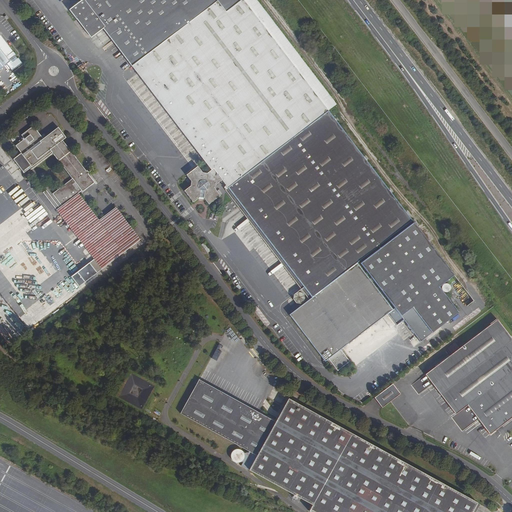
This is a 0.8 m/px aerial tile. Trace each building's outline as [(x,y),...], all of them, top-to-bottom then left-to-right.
[(117,43),(178,0),(81,0),(69,10),(76,20),(79,18),(85,28),(84,29),(86,31),(87,30),(91,37),(105,27),(117,43)] [(178,0),(117,43),(213,169),(211,170),(207,173),(203,173),(198,166),(186,175),(191,181),(191,186),(184,191),(193,202),(200,197),(204,198),(209,204),(220,196),(215,189),(216,185),(222,180),(228,188),(264,234),(364,158),(328,111),(324,105),(332,99),(256,0),(178,0)] [(16,58),(17,57),(0,34),(0,72),(8,66),(14,73),(24,65),(20,60),(18,61),(16,58)] [(332,99),(324,105),(328,111),(336,104),(332,99)] [(21,153),(13,159),(24,173),(52,152),(53,154),(72,179),(52,194),(61,206),(75,224),(73,226),(84,240),(86,238),(99,255),(77,272),(85,282),(140,240),(116,208),(99,221),(78,194),(82,191),(83,192),(94,183),(88,174),(89,173),(87,171),(86,171),(62,141),(66,138),(58,127),(43,139),(33,126),(21,135),(25,139),(16,146),(21,153)] [(52,152),(32,167),(33,169),(53,154),(52,152)] [(357,263),(412,220),(364,158),(264,234),(312,297),(313,297),(357,263)] [(33,169),(31,171),(46,190),(58,205),(59,207),(61,206),(52,194),(33,169)] [(44,192),(55,207),(58,205),(46,190),(44,192)] [(454,275),(414,223),(360,263),(395,308),(394,309),(393,310),(388,313),(397,325),(404,320),(409,326),(447,297),(439,287),(454,275)] [(422,224),(418,227),(424,235),(428,232),(422,224)] [(203,243),(201,245),(207,253),(210,251),(203,243)] [(393,310),(357,263),(313,297),(312,297),(289,315),(325,361),(328,359),(338,371),(350,361),(341,350),(386,315),(388,313),(393,310)] [(455,278),(450,281),(456,289),(460,286),(455,278)] [(294,302),(301,304),(303,297),(296,295),(294,302)] [(459,312),(447,297),(409,326),(421,342),(459,312)] [(17,314),(27,329),(37,322),(36,321),(52,310),(47,302),(43,305),(40,300),(23,312),(22,310),(17,314)] [(511,338),(497,319),(425,375),(455,414),(467,405),(490,434),(511,417),(511,338)] [(142,408),(154,385),(131,373),(122,390),(127,393),(128,394),(127,397),(129,398),(127,401),(142,408)] [(471,511),(477,503),(289,399),(276,422),(263,415),(261,418),(197,383),(180,414),(257,456),(249,470),(312,505),(309,511),(310,511),(471,511)] [(392,384),(374,398),(382,408),(400,394),(392,384)]
